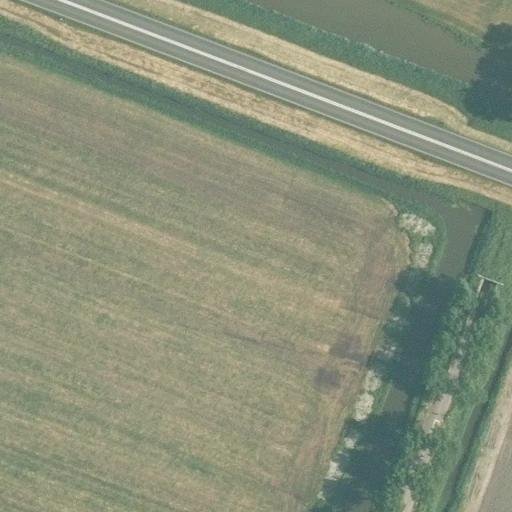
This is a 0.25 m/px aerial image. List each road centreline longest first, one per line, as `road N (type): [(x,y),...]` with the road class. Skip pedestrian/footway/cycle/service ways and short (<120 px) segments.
road 1 (trunk): [(511,171),(58,0)]
road 2 (unclassified): [(403,511),(511,226)]
